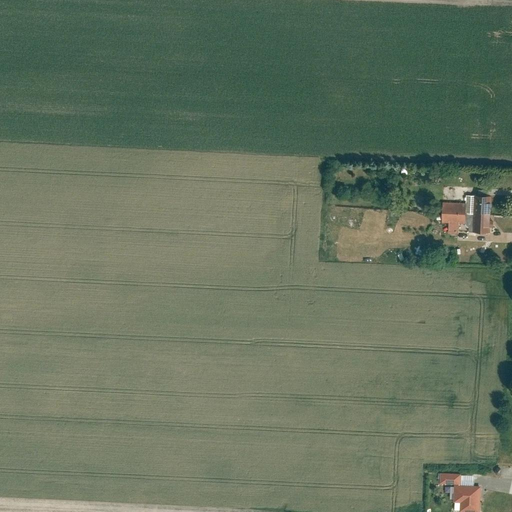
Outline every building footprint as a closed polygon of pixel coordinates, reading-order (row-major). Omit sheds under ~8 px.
[(490,196),(472,195),(471,231),(489,231),(490,196)] [(468,203),(445,202),(445,221),(453,221),(463,222),(468,222),(468,203)] [(463,222),(453,221),(453,233),(463,233),(463,222)] [(460,472),(438,471),(438,483),(454,484),(459,484),(460,472)] [(459,484),(454,484),(453,500),(460,500),(459,510),(477,511),(478,485),(459,484)]
